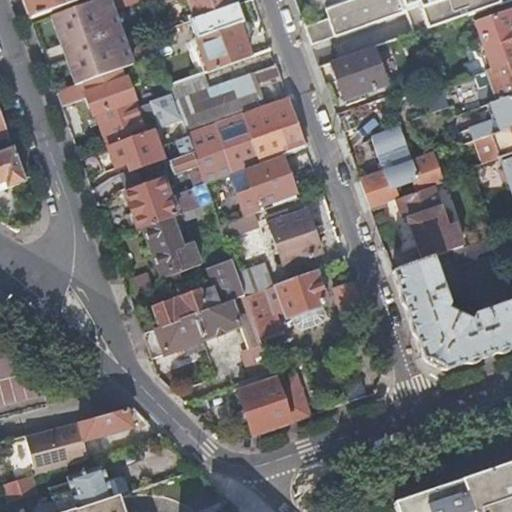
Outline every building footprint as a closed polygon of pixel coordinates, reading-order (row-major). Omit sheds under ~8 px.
[(22,0),(30,22),(77,4),(79,9),(102,0),(22,0)] [(106,0),(102,0),(79,9),(50,19),(75,88),(131,68),(106,0)] [(160,0),(162,5),(176,0),(188,0),(191,7),(187,8),(191,18),(195,17),(197,22),(232,9),(228,0),(160,0)] [(237,7),(238,7),(235,0),(228,0),(232,9),(237,7)] [(407,13),(415,36),(422,33),(423,33),(500,5),(498,0),(355,0),(326,11),(329,20),(306,28),(312,46),(407,13)] [(243,25),(237,7),(232,9),(197,22),(190,24),(200,53),(196,54),(204,75),(250,59),(248,55),(251,52),(247,43),(244,41),(243,39),(238,27),(243,25)] [(475,48),(485,74),(511,64),(511,18),(510,13),(475,26),(481,41),(477,42),(475,48)] [(248,38),(243,25),(238,27),(243,39),(248,38)] [(373,50),(331,65),(344,102),(387,87),(373,50)] [(95,115),(107,150),(146,136),(126,82),(137,78),(139,82),(163,73),(158,59),(131,68),(75,88),(56,95),(61,108),(85,99),(91,116),(95,115)] [(491,86),(497,104),(511,98),(511,64),(485,74),(477,77),(481,89),(491,86)] [(186,137),(201,132),(266,108),(254,75),(210,90),(204,75),(168,88),(186,137)] [(492,122),(475,128),(479,140),(511,128),(511,98),(497,104),(487,108),(492,122)] [(229,177),(243,172),(281,158),(305,149),(288,100),(266,108),(201,132),(219,181),(229,177)] [(360,182),(370,210),(396,201),(399,200),(395,188),(413,182),(417,193),(432,188),(443,184),(433,156),(413,163),(401,128),(372,139),(380,163),(390,160),(394,170),(384,173),(360,182)] [(468,131),(473,143),(475,142),(479,140),(475,128),(468,131)] [(511,128),(479,140),(475,142),(483,165),(511,154),(511,128)] [(183,160),(169,165),(174,178),(188,173),(195,193),(175,200),(181,216),(211,205),(204,186),(219,181),(201,132),(186,137),(187,140),(193,156),(183,160)] [(146,136),(107,150),(115,170),(135,163),(138,171),(163,162),(152,133),(146,136)] [(177,144),(183,160),(193,156),(187,140),(177,144)] [(0,183),(3,183),(5,190),(24,183),(11,149),(0,153),(0,183)] [(244,219),(256,215),(260,214),(258,209),(295,196),(281,158),(243,172),(250,191),(236,197),(244,219)] [(243,172),(229,177),(236,197),(250,191),(243,172)] [(142,230),(170,219),(175,218),(166,194),(172,192),(167,182),(163,184),(162,182),(124,196),(137,232),(142,230)] [(399,200),(396,201),(402,219),(409,222),(424,263),(432,260),(453,253),(463,249),(454,225),(446,228),(432,188),(417,193),(399,200)] [(211,205),(181,216),(184,224),(214,213),(211,205)] [(283,267),(288,266),(303,260),(321,254),(306,213),(290,219),(288,213),(267,220),(283,267)] [(219,228),(224,242),(260,229),(256,215),(244,219),(219,228)] [(162,286),(182,279),(180,274),(182,274),(199,267),(191,244),(181,248),(176,235),(180,233),(177,223),(172,225),(170,219),(142,230),(162,286)] [(495,238),(463,249),(453,253),(458,268),(493,256),(495,262),(503,259),(503,258),(498,245),(495,238)] [(511,255),(511,239),(498,245),(503,258),(511,255)] [(288,266),(293,281),(309,276),(303,260),(288,266)] [(424,263),(393,273),(424,361),(447,372),(511,349),(511,305),(475,318),(472,324),(446,312),(449,306),(432,260),(424,263)] [(152,310),(159,330),(193,317),(232,304),(245,299),(237,277),(231,261),(207,270),(214,290),(201,295),(200,294),(152,310)] [(237,277),(245,299),(265,292),(273,289),(265,267),(237,277)] [(293,281),(274,288),(286,319),(292,317),(324,306),(327,305),(316,274),(309,276),(293,281)] [(124,284),(129,298),(152,290),(147,276),(124,284)] [(273,289),(265,292),(276,324),(277,323),(286,319),(274,288),(273,289)] [(265,292),(245,299),(261,343),(281,336),(277,323),(276,324),(265,292)] [(245,299),(232,304),(241,329),(249,351),(262,347),(261,343),(245,299)] [(232,304),(193,317),(202,343),(241,329),(232,304)] [(324,306),(292,317),(296,328),(303,332),(324,324),(328,317),(324,306)] [(472,324),(475,318),(449,306),(446,312),(472,324)] [(159,330),(143,336),(152,361),(177,352),(202,343),(193,317),(159,330)] [(202,343),(177,352),(181,361),(206,352),(202,343)] [(242,356),(251,380),(271,373),(262,347),(249,351),(244,353),(242,356)] [(251,380),(234,386),(237,395),(275,382),(271,373),(251,380)] [(275,383),(290,424),(310,418),(295,376),(275,383)] [(237,395),(253,437),(290,424),(275,383),(275,382),(237,395)] [(102,417),(24,438),(34,475),(87,460),(81,443),(131,430),(126,410),(102,417)] [(511,511),(511,462),(394,502),(397,511),(511,511)] [(35,510),(35,511),(70,511),(71,511),(73,511),(118,497),(115,489),(110,491),(102,467),(68,478),(70,483),(51,489),(55,504),(35,510)] [(34,493),(29,477),(4,484),(9,500),(34,493)] [(70,511),(124,511),(119,497),(118,497),(73,511),(71,511),(70,511)]
